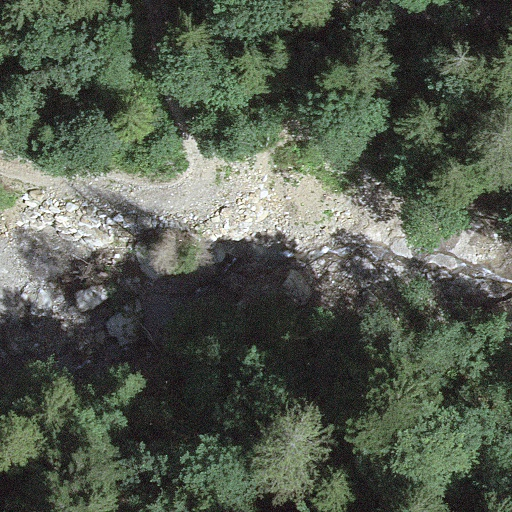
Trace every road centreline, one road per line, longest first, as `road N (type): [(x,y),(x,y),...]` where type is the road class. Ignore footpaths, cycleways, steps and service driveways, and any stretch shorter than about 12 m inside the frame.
road 1 (track): [(160,0),(183,171),(173,189),(155,201),(106,193),(0,153)]
road 2 (track): [(511,2),(445,20),(401,17),(356,0)]
